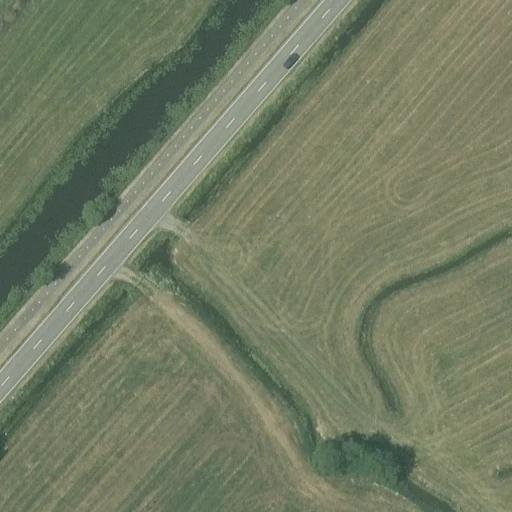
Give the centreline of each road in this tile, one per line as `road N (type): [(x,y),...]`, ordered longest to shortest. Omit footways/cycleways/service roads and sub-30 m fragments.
road 1 (tertiary): [(0,389),(340,0)]
road 2 (track): [(372,511),(300,471),(269,410),(108,264)]
